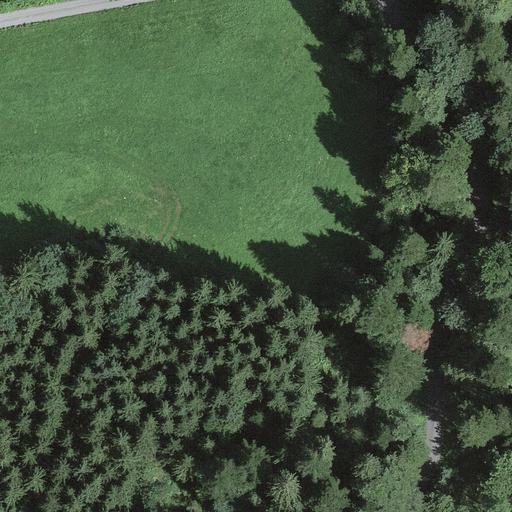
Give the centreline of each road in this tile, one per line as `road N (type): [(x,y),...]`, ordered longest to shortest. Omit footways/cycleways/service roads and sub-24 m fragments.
road 1 (unclassified): [(412,511),(437,432),(438,319),(479,228),(464,165),(384,0)]
road 2 (track): [(35,511),(84,368),(176,212),(168,192),(137,165),(0,120)]
